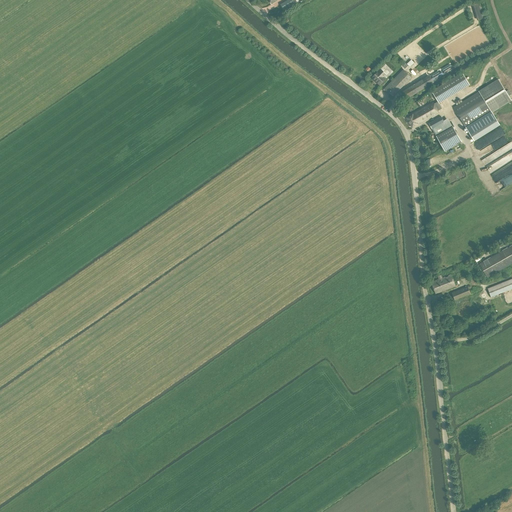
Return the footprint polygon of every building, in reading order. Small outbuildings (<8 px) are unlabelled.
[(296,5),(292,0),(290,0),(282,5),(286,12),(296,5)] [(480,6),(474,10),(478,15),(483,11),(480,6)] [(486,39),(489,43),(495,39),(491,35),(486,39)] [(385,73),(381,69),(372,78),(380,85),(385,79),(382,76),(385,73)] [(405,71),(388,88),(385,90),(392,97),(411,78),(405,71)] [(461,72),(431,90),(439,103),(469,85),(461,72)] [(405,100),(433,82),(429,75),(400,92),(405,100)] [(479,91),(479,92),(454,108),(474,141),(500,125),(492,112),(511,100),(498,79),(479,91)] [(406,118),(412,128),(439,113),(433,103),(406,118)] [(443,121),(441,116),(429,123),(436,136),(453,127),(448,118),(443,121)] [(445,152),(462,142),(453,127),(436,136),(445,152)] [(487,278),(511,263),(511,245),(480,264),(487,278)] [(434,294),(454,287),(450,274),(441,278),(440,275),(437,276),(437,279),(430,281),(434,294)] [(511,278),(487,288),(491,297),(511,288),(511,278)] [(455,300),(471,294),(468,286),(452,293),(455,300)]
